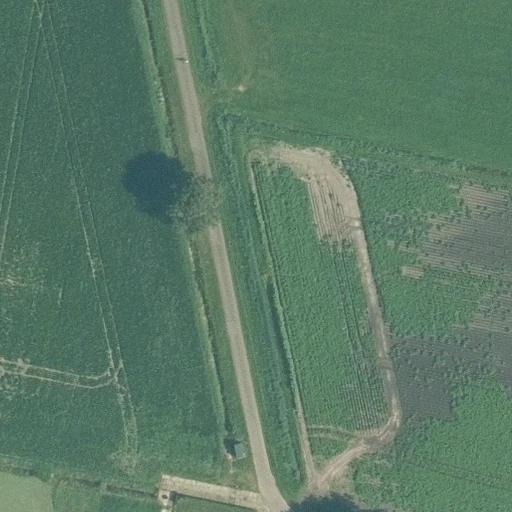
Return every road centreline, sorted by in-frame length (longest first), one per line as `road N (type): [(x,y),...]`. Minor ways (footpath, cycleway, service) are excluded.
road 1 (unclassified): [(294,511),(261,457),(170,0)]
road 2 (unknown): [(280,497),(0,446)]
